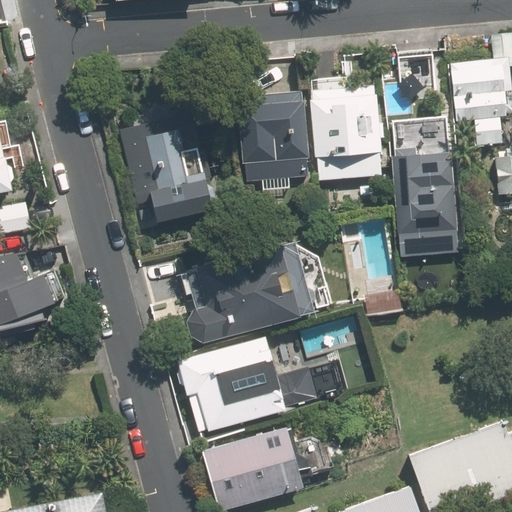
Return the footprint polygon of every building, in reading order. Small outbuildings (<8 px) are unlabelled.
[(501,142),(498,118),(505,117),(505,115),(511,114),(511,97),(509,67),(511,66),(511,49),(510,33),(489,35),(492,61),(450,65),(457,123),(474,121),(476,145),(501,142)] [(431,50),(406,52),(409,95),(435,92),(431,50)] [(314,97),(310,97),(316,174),(381,169),(374,91),(370,92),(369,84),(313,88),(314,97)] [(235,97),(241,163),(242,163),(243,180),(310,174),(304,104),(300,104),(299,91),(235,97)] [(188,114),(138,125),(122,129),(123,134),(135,189),(138,201),(147,199),(151,219),(209,206),(188,114)] [(445,116),(389,120),(397,227),(406,226),(409,270),(456,266),(445,116)] [(2,129),(0,128),(0,200),(16,198),(12,165),(8,166),(2,129)] [(511,155),(493,158),(497,194),(511,192),(511,155)] [(306,310),(288,243),(274,246),(272,242),(193,264),(194,268),(187,269),(197,305),(193,305),(186,318),(190,334),(203,342),(292,317),(292,314),(306,310)] [(37,285),(25,251),(0,260),(0,326),(2,334),(63,319),(58,305),(50,280),(37,285)] [(188,395),(199,435),(281,413),(260,337),(174,361),(184,396),(188,395)] [(511,427),(502,431),(497,419),(407,452),(429,511),(450,511),(511,489),(511,427)] [(280,426),(200,448),(218,509),(297,487),(280,426)] [(415,511),(407,487),(333,511),(312,511),(309,503),(282,511),(415,511)] [(107,511),(105,496),(11,511),(107,511)]
